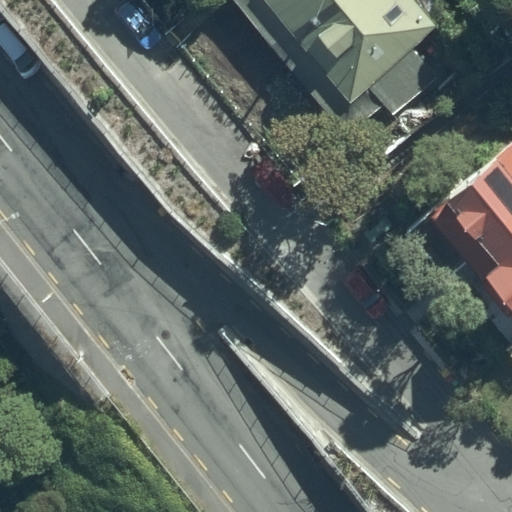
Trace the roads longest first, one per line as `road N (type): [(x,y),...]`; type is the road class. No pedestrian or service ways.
road 1 (residential): [(89,0),(319,278),(417,383),(481,511)]
road 2 (residential): [(56,192),(210,282),(458,511)]
road 3 (secondary): [(295,511),(56,192)]
